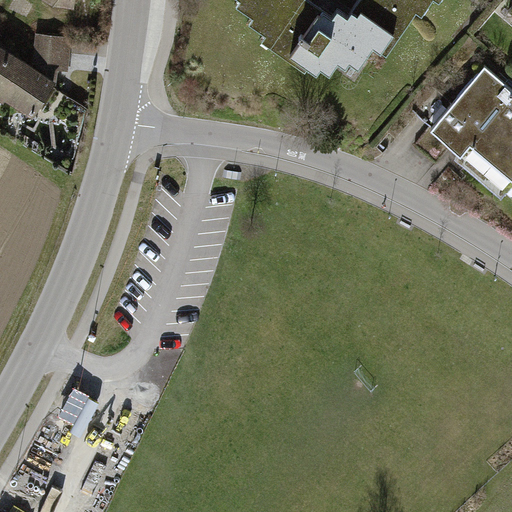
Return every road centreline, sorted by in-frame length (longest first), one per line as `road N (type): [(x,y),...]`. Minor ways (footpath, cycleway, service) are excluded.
road 1 (residential): [(511,255),(372,178),(293,149),(116,125)]
road 2 (secondary): [(0,415),(68,281),(116,125)]
road 3 (secondary): [(116,125),(134,0)]
